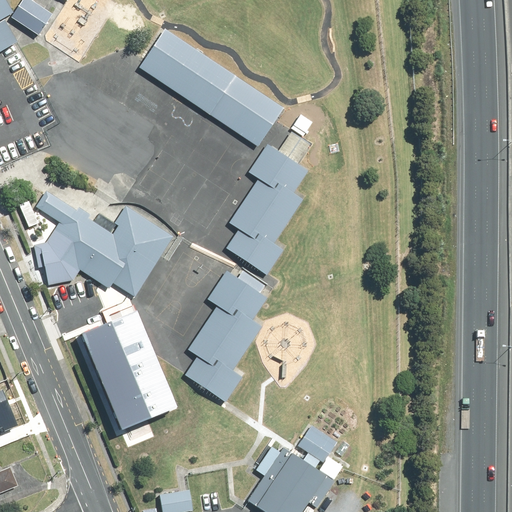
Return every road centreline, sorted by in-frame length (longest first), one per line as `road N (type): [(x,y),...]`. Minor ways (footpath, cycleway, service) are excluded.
road 1 (motorway): [(472,511),(474,0)]
road 2 (residential): [(0,265),(103,510)]
